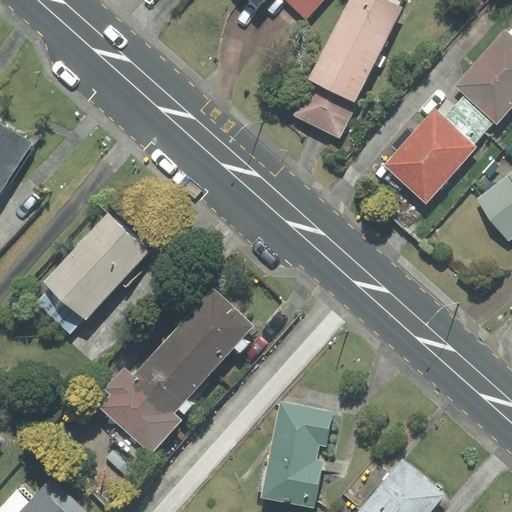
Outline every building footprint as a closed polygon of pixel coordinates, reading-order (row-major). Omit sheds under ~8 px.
[(331,0),(244,0),(262,16),(275,0),(282,0),(309,25),(331,0)] [(356,0),(298,119),(342,141),(408,8),(392,0),(356,0)] [(511,33),(510,35),(506,31),(457,84),(503,125),(511,114),(511,33)] [(463,103),(450,118),(440,109),(432,103),(420,116),(428,123),(388,168),(433,208),(485,149),(479,143),(492,128),(463,103)] [(0,123),(0,209),(38,147),(0,123)] [(511,177),(479,204),(511,245),(511,177)] [(112,217),(46,281),(91,327),(156,262),(112,217)] [(171,339),(167,336),(155,349),(159,352),(126,388),(122,384),(100,408),(155,459),(189,422),(179,413),(182,410),(187,414),(195,406),(191,403),(238,352),(242,356),(253,343),(248,338),(258,328),(212,286),(191,309),(195,313),(171,339)] [(329,448),(338,393),(305,388),(303,399),(281,395),(263,499),(318,509),(326,461),(320,460),(322,446),(329,448)] [(402,463),(362,511),(434,511),(445,499),(402,463)] [(87,511),(42,466),(0,507),(0,510),(1,511),(87,511)]
